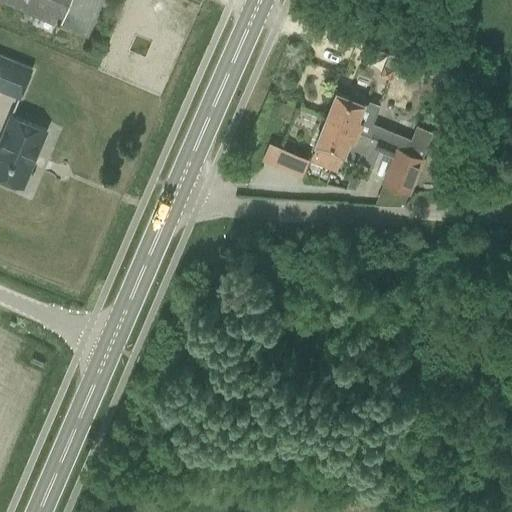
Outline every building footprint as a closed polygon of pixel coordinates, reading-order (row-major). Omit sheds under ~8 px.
[(2,0),(85,34),(99,0),(2,0)] [(354,56),(376,66),(383,50),(360,41),(354,56)] [(0,88),(20,97),(32,68),(0,55),(0,88)] [(383,65),(380,75),(389,78),(393,69),(383,65)] [(337,92),(326,118),(383,141),(395,146),(399,148),(423,156),(425,152),(433,131),(416,124),(410,138),(373,123),(379,109),(366,104),(361,102),(364,95),(351,90),(348,96),(337,92)] [(0,176),(23,186),(24,184),(29,184),(32,180),(33,175),(29,171),(31,165),(29,164),(32,155),(35,156),(46,130),(13,116),(11,115),(0,141),(0,176)] [(318,145),(315,154),(317,163),(329,168),(337,163),(340,154),(344,155),(344,153),(371,164),(370,166),(372,167),(379,149),(392,154),(395,146),(383,141),(326,118),(315,144),(318,145)] [(262,161),(303,177),(311,155),(270,139),(262,161)] [(392,154),(380,182),(408,194),(410,189),(423,156),(399,148),(395,146),(392,154)] [(352,174),(347,187),(354,190),(359,177),(352,174)]
